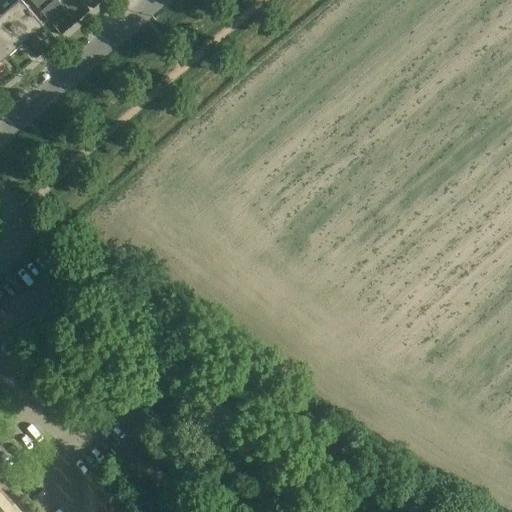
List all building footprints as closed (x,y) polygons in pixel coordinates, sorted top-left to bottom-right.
[(3,16),(26,42),(44,27),(21,0),(3,15),(3,16)] [(30,0),(38,9),(47,1),(46,0),(30,0)] [(55,1),(41,12),(49,21),(62,10),(55,1)] [(0,48),(8,58),(26,42),(3,16),(0,17),(0,48)] [(0,64),(8,58),(0,48),(0,64)] [(0,511),(20,511),(0,488),(0,511)]
